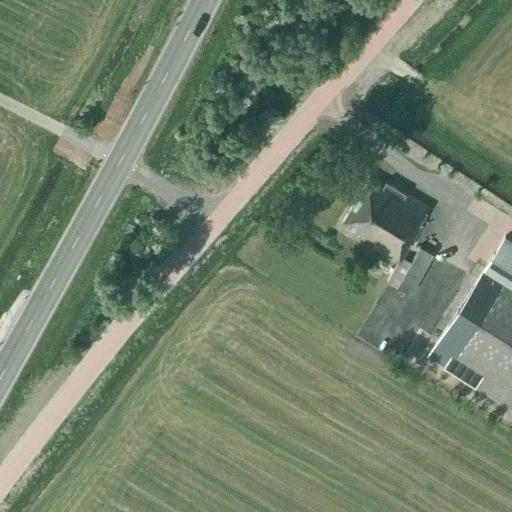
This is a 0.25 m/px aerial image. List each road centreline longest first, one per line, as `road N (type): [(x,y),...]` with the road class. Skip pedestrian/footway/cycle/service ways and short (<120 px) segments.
road 1 (unclassified): [(0,492),(214,222)]
road 2 (unknown): [(325,96),(466,222),(413,334)]
road 3 (unclassified): [(214,222),(410,0)]
road 4 (trunk): [(0,375),(118,162)]
road 5 (trunk): [(118,162),(203,0)]
road 6 (unclassified): [(0,100),(118,162)]
